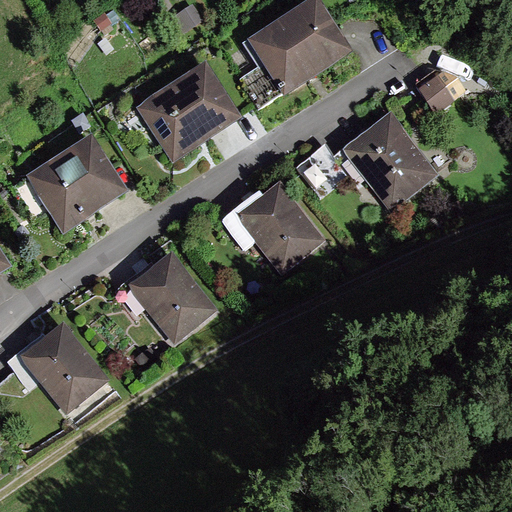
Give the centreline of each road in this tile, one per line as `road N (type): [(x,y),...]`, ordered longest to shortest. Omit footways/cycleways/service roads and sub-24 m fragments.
road 1 (track): [(0,495),(212,352),(338,285),(511,222)]
road 2 (residential): [(0,319),(406,62)]
